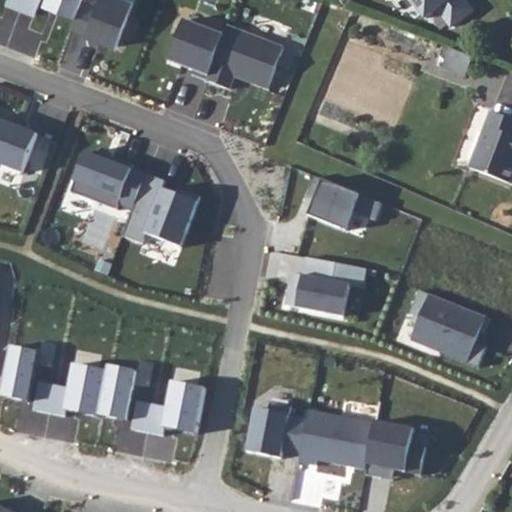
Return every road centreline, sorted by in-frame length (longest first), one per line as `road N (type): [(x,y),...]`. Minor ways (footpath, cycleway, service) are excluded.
road 1 (residential): [(0,66),(216,142),(255,223),(203,505)]
road 2 (residential): [(203,505),(44,473),(0,451)]
